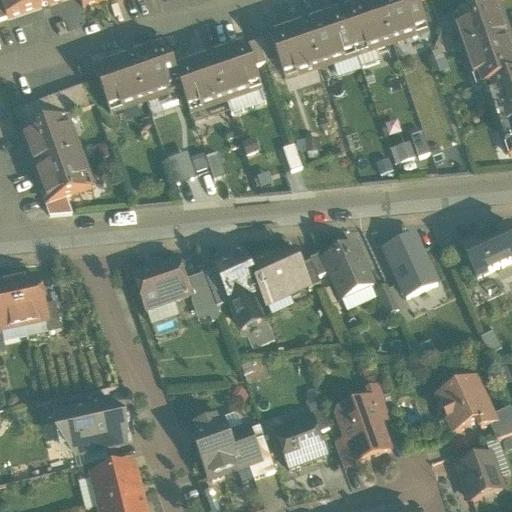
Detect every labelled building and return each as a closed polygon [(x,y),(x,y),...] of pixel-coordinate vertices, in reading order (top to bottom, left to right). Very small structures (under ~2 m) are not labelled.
[(7,22),(71,0),(0,0),(0,1),(7,22)] [(79,0),(84,11),(115,0),(79,0)] [(278,63),(285,83),(357,58),(428,34),(416,0),(385,0),(342,15),(270,40),(278,63)] [(507,1),(506,0),(477,0),(481,10),(496,4),(507,1)] [(477,91),(485,88),(511,79),(511,51),(496,4),(481,10),(453,19),(477,91)] [(270,40),(259,44),(266,67),(278,63),(270,40)] [(255,70),(266,67),(259,44),(247,48),(255,70)] [(110,116),(182,91),(175,73),(167,48),(95,73),(110,116)] [(247,48),(175,73),(182,91),(190,116),(262,91),(255,70),(247,48)] [(511,79),(485,88),(510,160),(511,159),(511,79)] [(80,116),(91,112),(83,89),(71,93),(80,116)] [(68,120),(80,116),(71,93),(60,98),(68,120)] [(66,121),(68,120),(60,98),(49,102),(57,124),(66,121)] [(46,128),(57,124),(49,102),(37,106),(46,128)] [(34,132),(46,128),(37,106),(26,110),(34,132)] [(23,136),(34,132),(26,110),(15,114),(23,136)] [(23,136),(49,208),(92,193),(66,121),(57,124),(46,128),(34,132),(23,136)] [(430,158),(422,135),(411,139),(419,162),(430,158)] [(206,161),(214,184),(225,180),(218,158),(206,161)] [(186,161),(169,167),(177,190),(194,184),(186,161)] [(46,210),(50,220),(72,218),(66,202),(46,210)] [(463,251),(478,283),(511,267),(511,238),(508,230),(463,251)] [(415,239),(384,254),(407,304),(438,290),(415,239)] [(330,277),(342,305),(374,291),(355,249),(323,263),(330,277)] [(260,294),(266,307),(307,289),(308,288),(300,270),(291,252),(250,270),(250,271),(260,294)] [(215,271),(216,273),(231,304),(229,305),(230,306),(242,333),(261,325),(250,299),(260,294),(250,271),(250,270),(245,258),(215,271)] [(310,263),(311,265),(319,282),(330,277),(323,263),(321,258),(310,263)] [(134,278),(147,315),(166,309),(165,307),(173,304),(190,298),(178,263),(134,278)] [(321,288),(319,282),(311,265),(300,270),(308,288),(307,289),(309,293),(321,288)] [(231,304),(216,273),(204,279),(217,312),(230,306),(229,305),(231,304)] [(192,306),(196,319),(217,312),(204,279),(204,278),(188,284),(193,300),(192,306)] [(38,281),(15,286),(24,330),(47,325),(48,325),(44,310),(38,281)] [(2,335),(24,330),(15,286),(0,289),(0,331),(1,335),(2,335)] [(376,296),(388,322),(399,317),(387,291),(376,296)] [(180,322),(173,304),(165,307),(166,309),(147,315),(152,331),(180,322)] [(47,325),(49,337),(62,335),(56,307),(44,310),(48,325),(47,325)] [(24,330),(27,344),(49,339),(49,337),(47,325),(24,330)] [(27,344),(24,330),(2,335),(5,347),(5,349),(27,344)] [(493,335),(480,341),(488,359),(502,353),(493,335)] [(437,402),(453,437),(477,426),(481,434),(490,429),(495,427),(492,419),(476,384),(437,402)] [(374,409),(380,426),(391,422),(380,390),(366,395),(372,409),(374,409)] [(58,405),(60,416),(95,409),(93,397),(58,405)] [(314,424),(318,437),(329,433),(320,406),(308,411),(313,422),(314,424)] [(80,444),(83,457),(106,452),(124,448),(121,434),(125,431),(103,407),(95,409),(60,416),(67,447),(80,444)] [(346,444),(354,467),(390,454),(380,426),(374,409),(372,409),(357,415),(349,411),(341,414),(338,421),(346,444)] [(490,429),(496,444),(511,438),(511,414),(511,412),(492,419),(495,427),(490,429)] [(210,481),(212,485),(224,480),(223,477),(248,467),(259,463),(253,444),(249,432),(229,440),(222,420),(190,432),(208,482),(210,481)] [(313,422),(290,430),(291,433),(314,424),(313,422)] [(276,435),(289,472),(326,459),(318,437),(314,424),(291,433),(290,430),(276,435)] [(248,467),(253,483),(276,474),(264,440),(253,444),(259,463),(248,467)] [(335,448),(343,471),(354,467),(346,444),(335,448)] [(74,459),(77,472),(108,464),(106,452),(83,457),(74,459)] [(458,470),(470,505),(502,493),(490,459),(458,470)] [(77,472),(80,485),(92,482),(92,481),(115,475),(112,463),(108,464),(77,472)] [(92,482),(99,510),(142,500),(135,470),(115,475),(92,481),(92,482)] [(86,511),(92,511),(99,510),(92,482),(80,485),(86,511)] [(144,511),(142,500),(99,510),(99,511),(144,511)]
